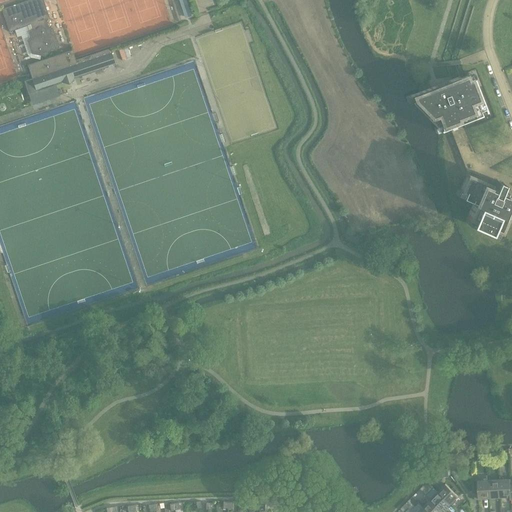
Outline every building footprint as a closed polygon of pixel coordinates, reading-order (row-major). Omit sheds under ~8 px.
[(31,0),(2,10),(7,24),(10,32),(30,25),(32,30),(29,33),(30,37),(27,41),(32,54),(41,56),(44,53),(48,53),(52,50),(56,51),(59,47),(53,30),(49,29),(46,20),(50,19),(43,0),(31,0)] [(32,79),(25,82),(29,94),(36,92),(63,83),(69,84),(74,79),(115,65),(110,50),(110,49),(76,61),(73,51),(28,66),(31,74),(32,79)] [(436,86),(431,88),(406,98),(408,104),(412,102),(437,128),(437,127),(440,125),(442,130),(440,130),(441,132),(451,128),(453,132),(458,130),(456,126),(482,116),(480,111),(485,110),(486,113),(487,112),(474,79),(469,81),(467,77),(460,79),(459,77),(447,81),(449,87),(446,88),(445,85),(440,87),(441,90),(438,91),(436,86)] [(511,194),(505,191),(505,192),(501,190),(504,184),(503,183),(503,184),(498,182),(498,181),(497,181),(494,187),(490,185),(467,174),(458,195),(474,202),(465,221),(495,234),(503,215),(511,219),(511,194)] [(499,480),(489,481),(490,498),(500,498),(499,480)] [(510,480),(499,480),(500,498),(510,497),(511,500),(510,480)] [(490,498),(489,481),(478,481),(478,493),(474,494),(475,500),(479,500),(479,499),(490,498)] [(446,484),(438,492),(451,505),(459,497),(446,484)] [(428,491),(423,486),(420,489),(425,494),(428,491)] [(438,492),(431,500),(443,511),(451,505),(438,492)] [(443,511),(431,500),(423,507),(428,511),(443,511)] [(408,501),(405,504),(408,508),(410,509),(413,506),(408,501)]
